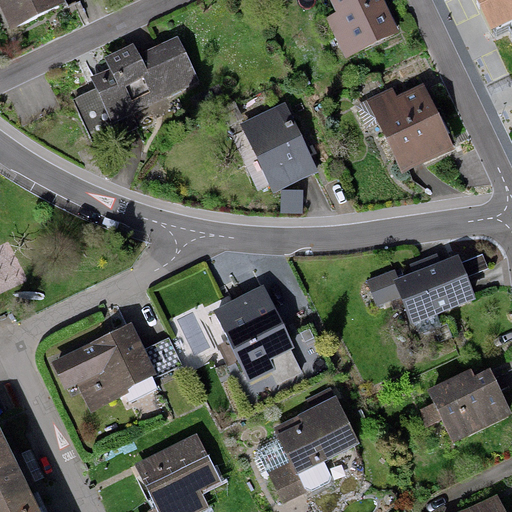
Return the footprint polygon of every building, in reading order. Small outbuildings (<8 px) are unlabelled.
[(65,9),(60,0),(0,0),(0,19),(8,36),(65,9)] [(341,0),(369,57),(411,37),(392,0),(341,0)] [(511,0),(471,0),(492,40),(511,30),(511,0)] [(113,77),(73,95),(94,145),(139,126),(132,109),(192,83),(175,44),(134,61),(130,51),(106,61),(113,77)] [(414,182),(471,157),(440,87),(383,113),(414,182)] [(273,197),(319,176),(286,106),(240,128),(273,197)] [(0,251),(11,246),(0,221),(0,251)] [(432,321),(473,305),(451,251),(387,276),(413,341),(436,332),(432,321)] [(269,355),(291,345),(263,288),(214,311),(249,383),(276,370),(269,355)] [(141,350),(130,326),(53,363),(65,387),(80,380),(93,407),(181,365),(167,338),(141,350)] [(448,445),(509,417),(485,365),(424,392),(448,445)] [(313,483),(376,451),(350,400),(309,421),(314,431),(266,455),(277,478),(287,496),(313,483)] [(0,511),(37,511),(0,436),(0,511)] [(158,511),(157,511),(208,511),(211,511),(204,496),(222,486),(198,438),(136,469),(158,511)] [(509,511),(502,498),(470,511),(509,511)]
